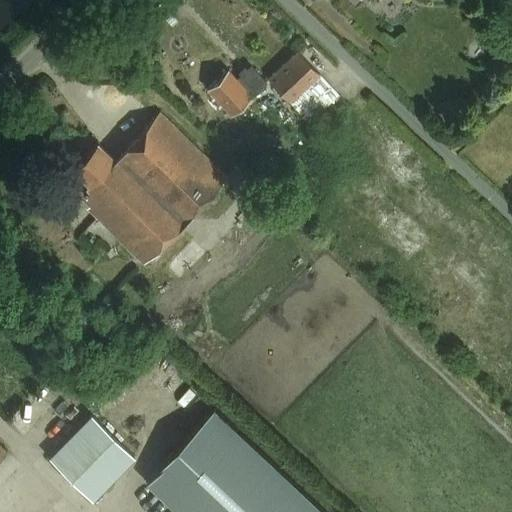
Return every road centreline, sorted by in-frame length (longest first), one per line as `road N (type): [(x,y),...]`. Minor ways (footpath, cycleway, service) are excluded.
road 1 (unclassified): [(511,209),(289,0)]
road 2 (tertiary): [(0,98),(96,0)]
